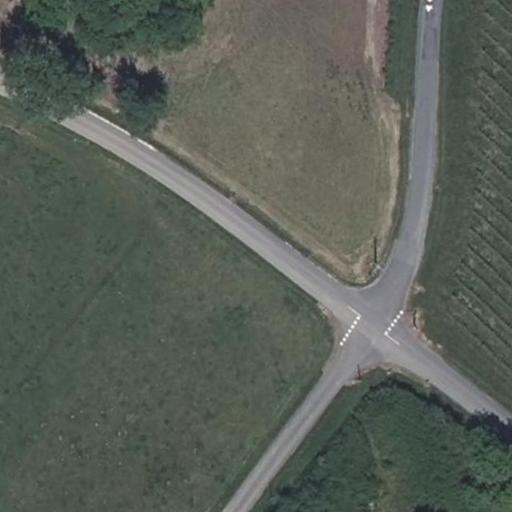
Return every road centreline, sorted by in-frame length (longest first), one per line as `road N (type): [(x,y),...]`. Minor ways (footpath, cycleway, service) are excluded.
road 1 (unclassified): [(379,324),(208,197),(0,78)]
road 2 (unclassified): [(439,0),(418,235),(379,324)]
road 3 (unclassified): [(379,324),(244,511)]
road 4 (unclassified): [(511,428),(379,324)]
